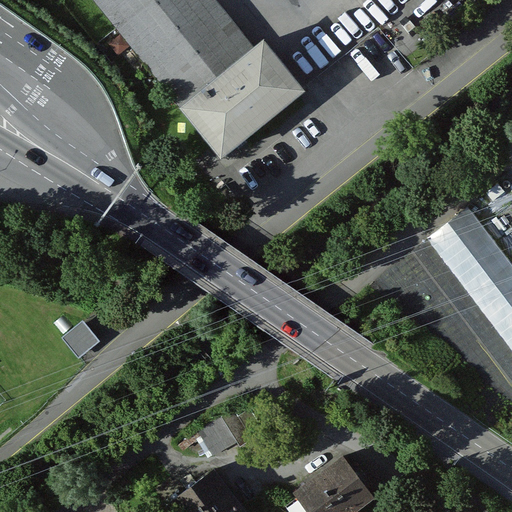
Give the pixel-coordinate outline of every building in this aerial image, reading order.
[(93,0),(219,158),(302,92),(260,39),(252,45),(215,0),(93,0)] [(511,170),(510,172),(511,175),(511,204),(495,217),(511,240),(511,254),(473,204),(431,236),(511,341),(511,170)] [(511,191),(504,181),(491,191),(498,200),(511,191)] [(91,319),(69,337),(86,358),(108,339),(91,319)] [(362,511),(385,496),(354,452),(305,487),(322,511),(362,511)] [(252,511),(221,469),(176,502),(183,511),(252,511)]
